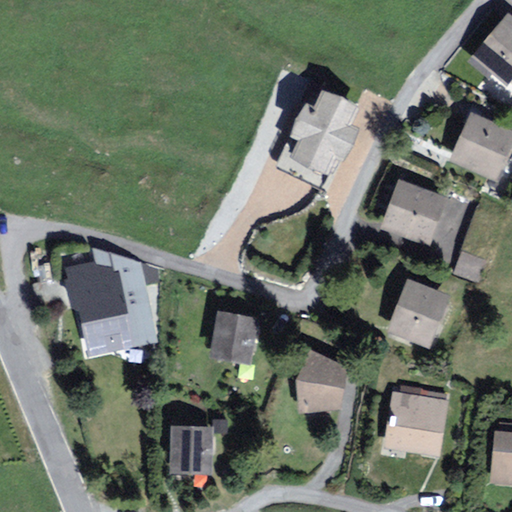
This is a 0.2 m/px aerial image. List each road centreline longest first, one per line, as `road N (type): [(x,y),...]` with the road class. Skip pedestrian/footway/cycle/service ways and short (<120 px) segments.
road 1 (residential): [(14,359),(12,226),(310,301),(402,99),(487,0)]
road 2 (tertiary): [(14,359),(78,511)]
road 3 (residential): [(244,511),(281,493),(374,511)]
